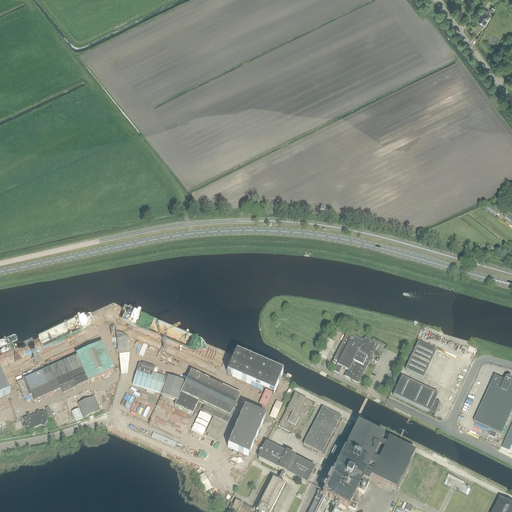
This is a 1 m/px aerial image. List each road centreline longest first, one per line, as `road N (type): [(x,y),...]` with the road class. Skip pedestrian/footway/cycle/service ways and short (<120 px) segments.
road 1 (secondary): [(511,285),(360,244),(274,231),(180,235),(0,272)]
road 2 (unclassified): [(511,274),(333,226),(247,221)]
road 3 (unclassified): [(446,429),(312,362)]
road 4 (tertiary): [(511,101),(435,0)]
